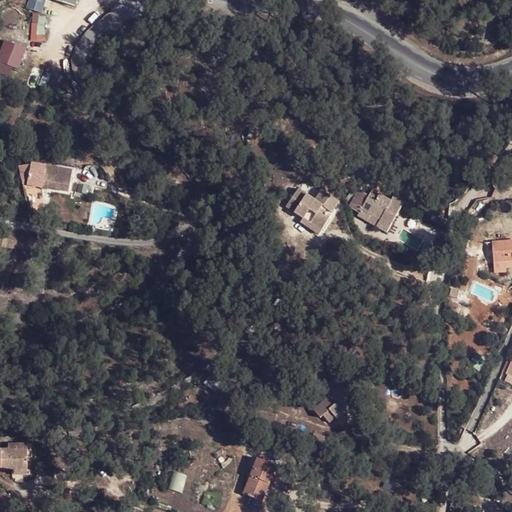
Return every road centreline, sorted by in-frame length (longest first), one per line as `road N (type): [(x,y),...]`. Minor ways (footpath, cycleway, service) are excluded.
road 1 (unclassified): [(155,0),(107,20),(91,36),(84,67),(191,183),(196,215),(171,273),(84,326),(0,347)]
road 2 (residential): [(511,136),(458,187),(441,283),(439,442)]
road 3 (primary): [(511,67),(450,78),(324,7),(265,0)]
road 4 (track): [(196,215),(151,238),(0,220)]
road 5 (unknown): [(511,336),(452,450)]
